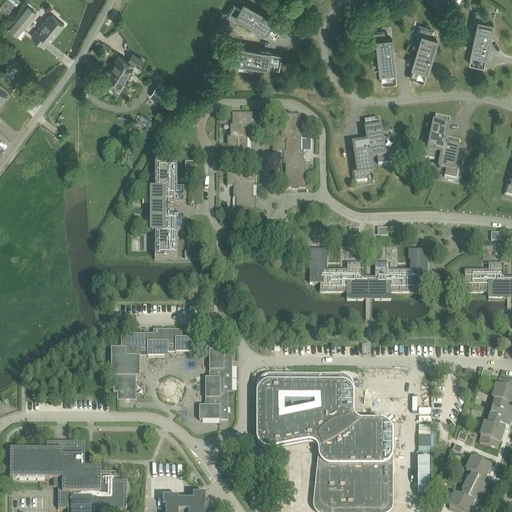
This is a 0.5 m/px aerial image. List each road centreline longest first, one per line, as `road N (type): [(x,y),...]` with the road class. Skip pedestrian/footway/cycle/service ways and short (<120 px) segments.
road 1 (residential): [(319,197),(317,120),(288,101),(217,106),(201,126),(214,226),(250,238),(277,217)]
road 2 (residential): [(511,107),(459,95),(370,102),(342,89),(326,62),(323,33),(341,0)]
road 3 (residential): [(199,454),(186,437),(148,419),(13,419),(0,432)]
road 4 (residential): [(0,172),(64,92),(115,0)]
road 5 (residential): [(319,197),(357,217),(511,225)]
road 6 (residential): [(243,362),(415,363)]
road 7 (residential): [(243,362),(225,322),(116,322)]
road 8 (residential): [(413,511),(415,363)]
